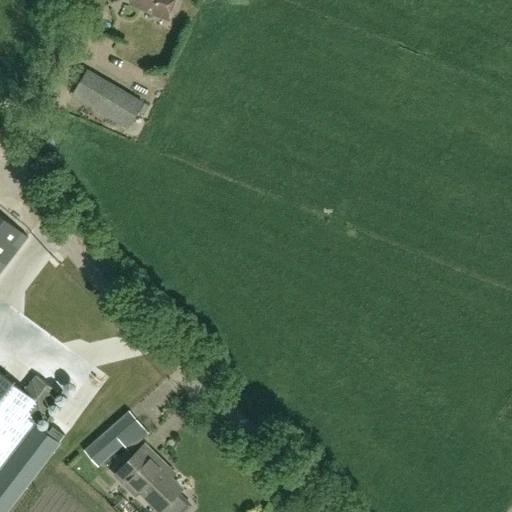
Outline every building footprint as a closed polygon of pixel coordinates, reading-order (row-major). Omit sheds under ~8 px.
[(168,18),(175,0),(132,0),(131,3),(168,18)] [(126,124),(138,103),(87,73),(75,94),(126,124)] [(0,272),(28,236),(0,214),(0,272)] [(27,277),(9,296),(52,337),(57,332),(61,335),(74,321),(27,277)] [(106,322),(95,306),(92,308),(73,280),(63,286),(88,322),(91,321),(96,329),(106,322)] [(30,378),(36,369),(21,358),(15,366),(30,378)] [(24,392),(0,373),(0,469),(33,426),(58,393),(36,376),(24,392)] [(84,450),(98,466),(144,426),(130,410),(84,450)] [(57,445),(33,426),(0,469),(0,511),(9,511),(59,446),(57,445)] [(162,469),(166,465),(145,444),(116,474),(137,495),(141,491),(161,510),(182,489),(162,469)]
